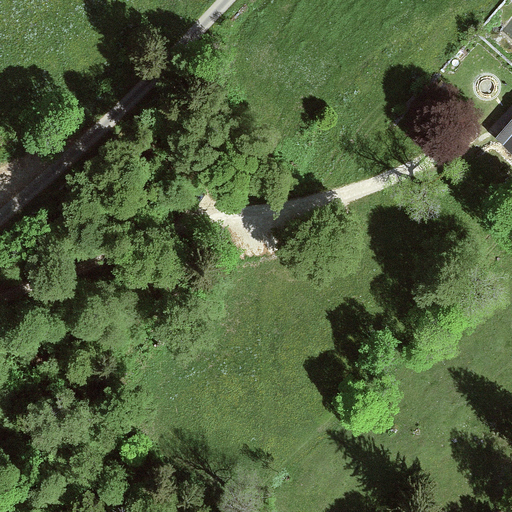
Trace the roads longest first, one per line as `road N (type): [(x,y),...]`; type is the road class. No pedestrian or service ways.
road 1 (track): [(0,291),(148,243),(337,197),(448,151),(511,108)]
road 2 (unclassified): [(0,217),(223,0)]
